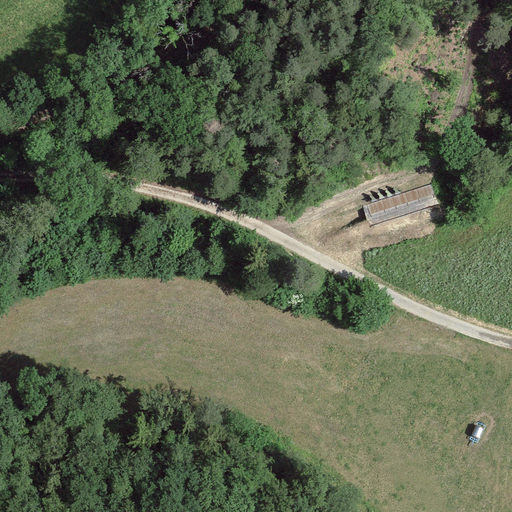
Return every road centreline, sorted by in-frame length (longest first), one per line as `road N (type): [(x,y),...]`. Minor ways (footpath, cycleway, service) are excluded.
road 1 (track): [(511,345),(217,202),(0,181)]
road 2 (track): [(237,0),(0,121)]
